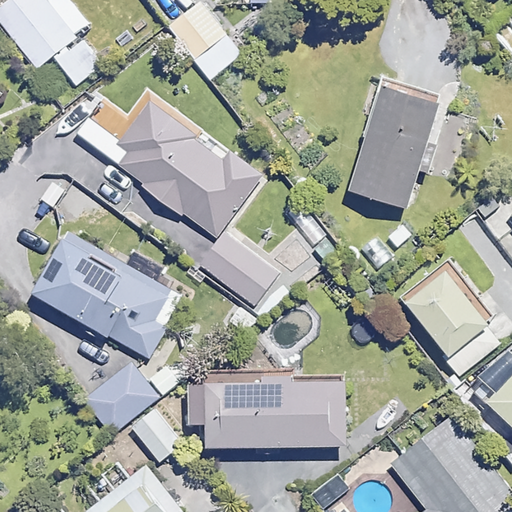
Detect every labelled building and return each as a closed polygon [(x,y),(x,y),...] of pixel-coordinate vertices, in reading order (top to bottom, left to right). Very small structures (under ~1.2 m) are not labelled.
[(100,68),(48,0),(11,0),(0,9),(0,18),(38,69),(54,56),(77,86),(100,68)] [(244,56),(203,2),(170,26),(211,80),(244,56)] [(443,97),(385,80),(352,190),(410,207),(421,169),(431,172),(439,144),(430,142),(443,97)] [(226,160),(149,100),(106,156),(191,222),(174,242),(255,305),(279,274),(223,230),(265,175),(233,150),(226,160)] [(126,264),(70,232),(35,292),(149,357),(184,295),(156,279),(163,267),(134,251),(126,264)] [(494,319),(447,259),(402,294),(450,354),(494,319)] [(161,395),(133,362),(85,402),(113,435),(161,395)] [(348,378),(194,380),(195,420),(210,420),(210,446),(349,444),(348,378)] [(511,378),(491,401),(511,420),(511,378)] [(183,445),(157,410),(135,427),(161,462),(183,445)] [(511,511),(511,495),(453,418),(428,437),(395,461),(431,509),(427,511),(511,511)] [(86,511),(186,511),(147,463),(98,503),(86,511)] [(350,494),(340,472),(315,484),(325,506),(350,494)]
